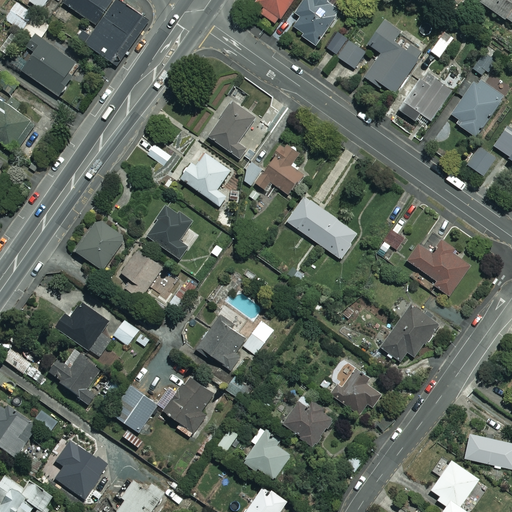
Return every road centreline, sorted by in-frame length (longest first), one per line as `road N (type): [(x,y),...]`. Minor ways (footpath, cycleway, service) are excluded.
road 1 (residential): [(193,11),(511,236)]
road 2 (secondary): [(193,11),(0,287)]
road 3 (residential): [(356,511),(511,297)]
